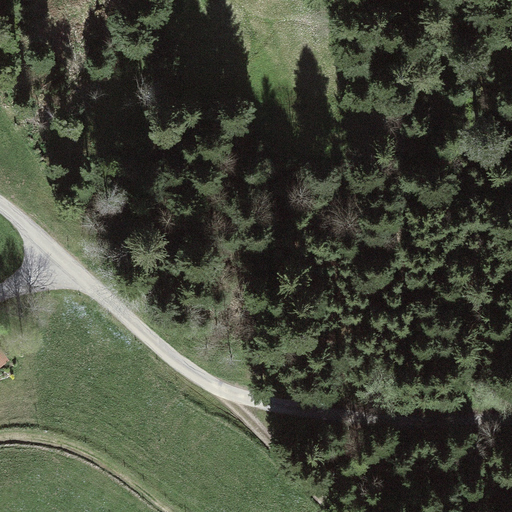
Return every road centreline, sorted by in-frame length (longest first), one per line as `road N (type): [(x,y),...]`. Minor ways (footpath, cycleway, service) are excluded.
road 1 (track): [(0,436),(60,439),(131,477),(174,511)]
road 2 (track): [(354,511),(307,451),(230,398)]
